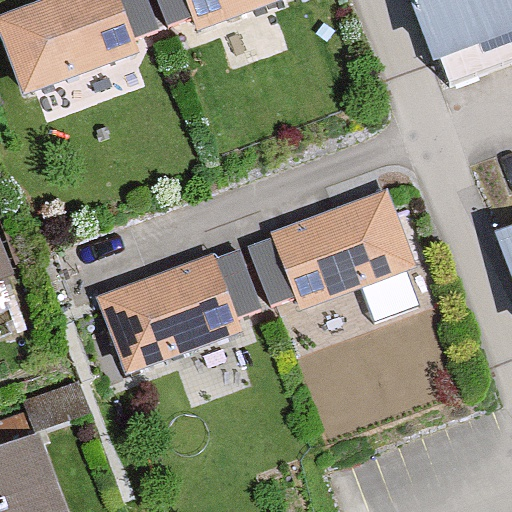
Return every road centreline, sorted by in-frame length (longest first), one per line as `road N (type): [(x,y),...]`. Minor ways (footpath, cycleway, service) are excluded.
road 1 (unknown): [(164,511),(0,122)]
road 2 (residential): [(511,354),(382,0)]
